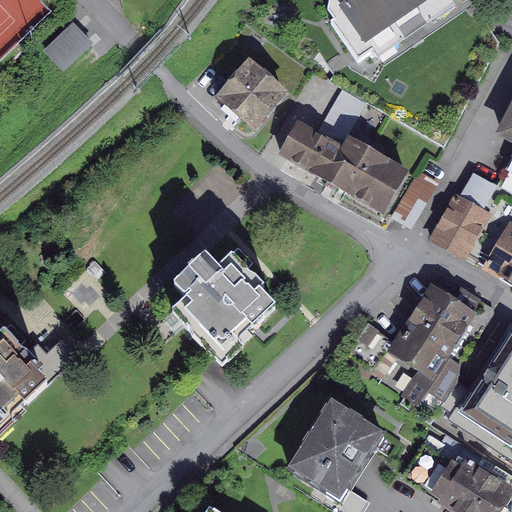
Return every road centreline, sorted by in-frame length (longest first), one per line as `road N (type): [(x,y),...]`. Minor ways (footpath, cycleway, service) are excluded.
road 1 (residential): [(402,255),(246,161),(89,0)]
road 2 (residential): [(402,255),(137,511)]
road 3 (residential): [(511,311),(402,255)]
